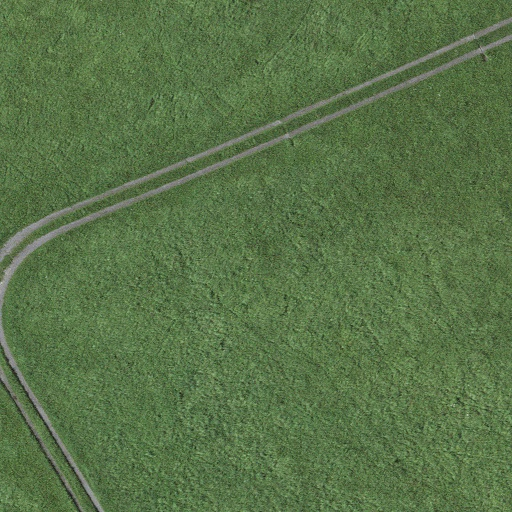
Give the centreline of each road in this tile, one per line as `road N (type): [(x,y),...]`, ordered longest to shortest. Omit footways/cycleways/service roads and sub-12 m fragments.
road 1 (track): [(511,37),(62,233),(0,277)]
road 2 (track): [(0,351),(95,511)]
